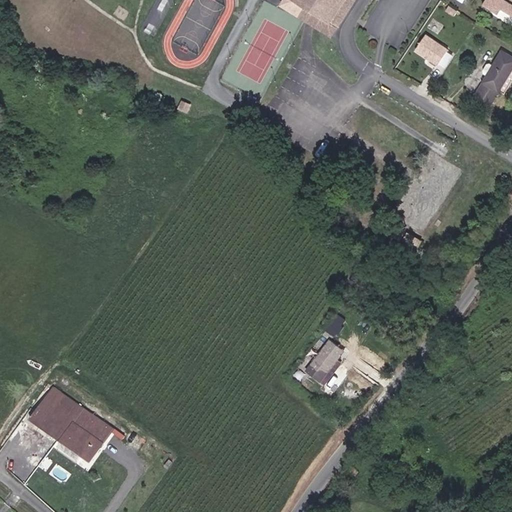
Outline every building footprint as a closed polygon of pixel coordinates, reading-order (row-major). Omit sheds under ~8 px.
[(281,0),(279,4),(330,35),(352,0),(281,0)] [(511,0),(488,0),(495,4),(498,0),(511,9),(511,0)] [(449,41),(428,24),(417,39),(439,56),(440,54),(448,43),(449,41)] [(448,43),(440,54),(445,58),(453,47),(448,43)] [(474,70),(488,81),(509,54),(495,43),(484,57),(478,65),(474,70)] [(478,65),(484,57),(480,53),(473,62),(478,65)] [(488,81),(474,70),(463,84),(477,94),(488,81)] [(332,301),(337,294),(330,290),(325,297),(332,301)] [(340,335),(347,318),(335,313),(328,330),(340,335)] [(334,337),(320,327),(297,359),(311,369),(334,337)] [(49,382),(25,417),(90,459),(112,423),(49,382)]
